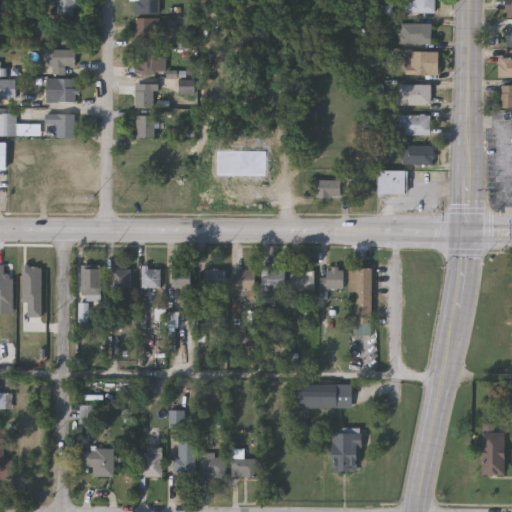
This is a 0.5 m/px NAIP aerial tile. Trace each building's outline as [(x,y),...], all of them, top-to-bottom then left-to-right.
[(76,0),(76,15),(57,15),(57,1),(45,1),(45,0),(76,0)] [(161,0),(161,15),(135,15),(135,0),(161,0)] [(435,0),(435,13),(402,13),(402,0),(435,0)] [(156,41),(136,41),(136,19),(156,19),(156,41)] [(432,24),(432,44),(400,44),(400,24),(432,24)] [(511,46),(503,46),(503,30),(511,30),(511,46)] [(76,50),(76,66),(65,66),(65,75),(51,75),(51,50),(76,50)] [(137,50),(166,50),(166,75),(137,75),(137,50)] [(408,75),(408,52),(440,52),(440,75),(408,75)] [(511,58),(511,77),(497,77),(497,58),(511,58)] [(47,103),(47,79),(75,79),(75,103),(47,103)] [(1,97),(1,80),(16,80),(16,97),(1,97)] [(135,108),(135,85),(158,85),(158,108),(135,108)] [(432,85),(432,106),(401,106),(401,85),(432,85)] [(511,86),(511,108),(498,108),(498,86),(511,86)] [(0,136),(0,114),(17,114),(17,124),(40,124),(40,136),(0,136)] [(75,114),(75,138),(57,138),(57,124),(45,124),(45,114),(75,114)] [(155,138),(135,138),(135,116),(155,116),(155,138)] [(431,136),(399,136),(399,116),(431,116),(431,136)] [(0,172),(10,173),(10,145),(0,145),(0,172)] [(434,165),(404,165),(404,146),(434,146),(434,165)] [(378,194),(378,171),(408,171),(408,194),(378,194)] [(340,199),(317,199),(317,181),(340,181),(340,199)] [(100,268),(100,288),(81,288),(81,267),(100,268)] [(142,288),(142,267),(161,267),(161,288),(142,288)] [(173,267),(192,267),(192,288),(173,288),(173,267)] [(343,290),(323,290),(323,267),(343,267),(343,290)] [(260,268),(285,268),(285,290),(260,290),(260,268)] [(112,288),(112,269),(131,269),(131,288),(112,288)] [(225,269),(225,287),(205,287),(205,269),(225,269)] [(255,269),(255,290),(232,290),(232,269),(255,269)] [(373,269),(372,325),(349,325),(350,269),(373,269)] [(291,270),(315,270),(315,291),(291,291),(291,270)] [(296,408),(296,384),(352,384),(352,408),(296,408)] [(0,409),(0,394),(11,394),(11,409),(0,409)] [(79,405),(95,405),(95,427),(79,427),(79,405)] [(332,433),(359,433),(359,472),(332,472),(332,433)] [(504,433),(504,475),(481,475),(481,433),(504,433)] [(195,441),(195,476),(176,476),(176,441),(195,441)] [(0,479),(8,480),(8,448),(0,447),(0,479)] [(145,464),(145,448),(162,448),(162,477),(139,477),(139,464),(145,464)] [(114,476),(93,476),(93,449),(114,449),(114,476)] [(244,449),(244,458),(255,458),(255,478),(232,478),(232,449),(244,449)] [(200,478),(200,454),(225,454),(225,478),(200,478)]
